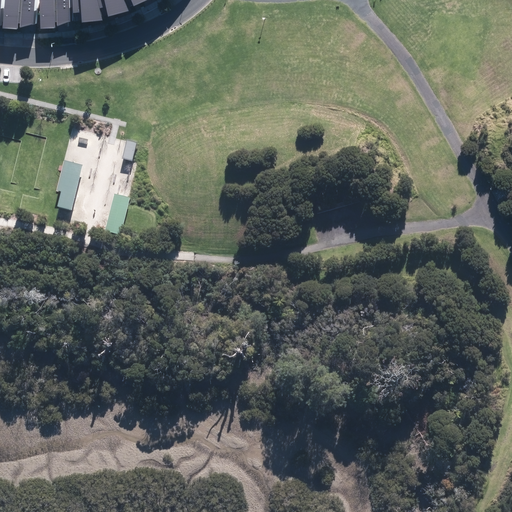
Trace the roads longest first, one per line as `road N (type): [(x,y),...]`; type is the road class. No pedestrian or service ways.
road 1 (track): [(346,0),(385,31),(490,210)]
road 2 (residential): [(0,57),(37,60),(123,41),(197,0)]
